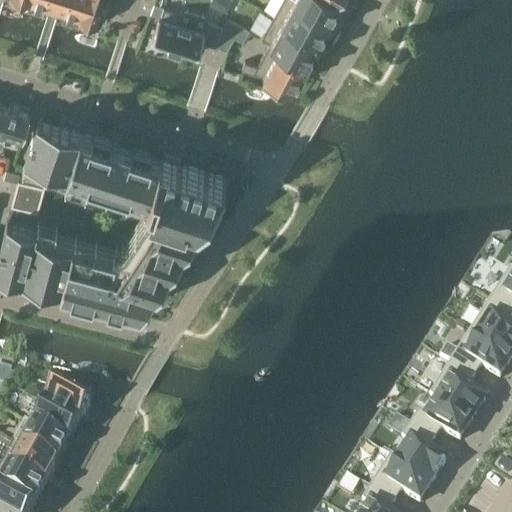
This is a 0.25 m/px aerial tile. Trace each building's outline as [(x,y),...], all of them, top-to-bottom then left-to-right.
[(56,0),(55,7),(77,15),(82,0),(56,0)] [(82,0),(77,15),(101,22),(108,0),(82,0)] [(231,0),(230,0),(213,0),(213,2),(215,6),(227,10),(231,0)] [(295,0),(282,0),(274,15),(317,40),(329,19),(295,0)] [(295,0),(329,19),(339,0),(295,0)] [(155,4),(151,13),(159,16),(161,16),(164,7),(155,4)] [(205,31),(181,23),(184,13),(164,7),(161,16),(159,16),(152,39),(198,54),(205,31)] [(274,15),(262,36),(306,61),(307,58),(309,59),(314,50),(312,49),(317,40),(274,15)] [(240,26),(229,20),(223,30),(234,36),(240,26)] [(293,84),(306,61),(262,36),(262,37),(270,42),(258,65),(245,60),(242,68),(293,84)] [(8,131),(24,136),(31,114),(2,105),(0,111),(0,139),(5,141),(8,131)] [(8,218),(0,247),(0,269),(142,308),(148,310),(156,297),(165,283),(173,270),(181,257),(190,244),(198,231),(207,219),(216,206),(225,193),(234,180),(227,178),(180,163),(178,162),(163,157),(161,157),(63,125),(61,124),(60,124),(52,121),(44,118),(42,118),(38,117),(26,157),(148,197),(146,203),(159,207),(119,268),(113,267),(117,253),(36,232),(38,226),(8,218)] [(20,173),(6,170),(4,178),(18,181),(20,173)] [(38,211),(45,186),(19,178),(12,204),(38,211)] [(511,270),(510,269),(490,301),(511,315),(511,270)] [(511,315),(490,301),(470,333),(511,359),(511,331),(507,328),(511,319),(511,315)] [(511,359),(470,333),(450,364),(474,380),(481,368),(499,380),(511,359)] [(450,364),(429,396),(433,399),(434,398),(472,422),(485,402),(467,391),(474,380),(450,364)] [(7,387),(15,389),(18,377),(10,375),(7,387)] [(40,402),(39,403),(80,425),(92,403),(91,402),(96,392),(72,386),(69,391),(57,384),(45,405),(40,402)] [(418,414),(410,427),(434,442),(441,431),(459,442),(472,422),(434,398),(433,399),(422,416),(418,414)] [(39,403),(28,423),(25,421),(24,422),(68,446),(80,425),(39,403)] [(24,422),(13,443),(57,467),(68,446),(24,422)] [(394,460),(432,485),(445,465),(427,453),(434,442),(410,427),(402,439),(406,442),(394,460)] [(13,443),(1,464),(45,488),(57,467),(13,443)] [(390,457),(370,489),(394,505),(401,493),(420,505),(432,485),(394,460),(390,457)] [(1,464),(0,466),(0,490),(34,509),(45,488),(1,464)] [(361,511),(389,511),(394,505),(370,489),(362,502),(366,505),(361,511)] [(32,511),(34,509),(0,490),(0,511),(32,511)]
